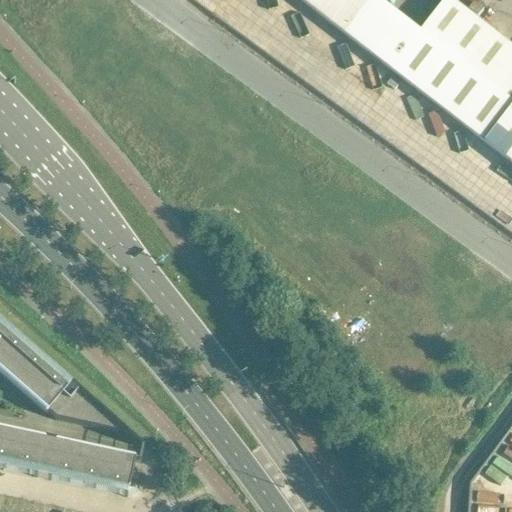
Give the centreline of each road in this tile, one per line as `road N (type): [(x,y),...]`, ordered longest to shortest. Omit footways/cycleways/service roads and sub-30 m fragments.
road 1 (secondary): [(314,511),(251,418),(78,200),(0,120)]
road 2 (unclassified): [(153,0),(511,263)]
road 3 (secondary): [(0,198),(166,370),(276,511)]
road 4 (track): [(511,409),(463,474),(451,511)]
